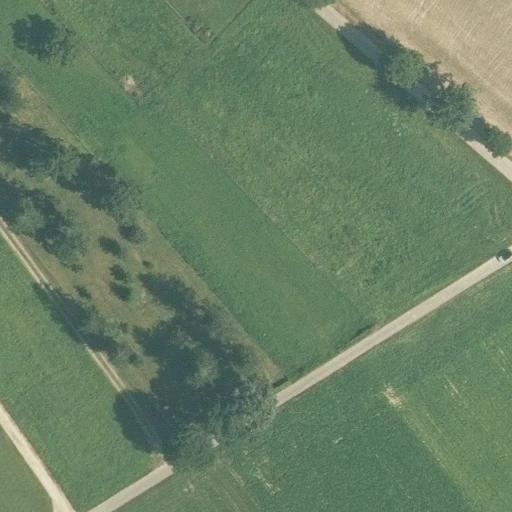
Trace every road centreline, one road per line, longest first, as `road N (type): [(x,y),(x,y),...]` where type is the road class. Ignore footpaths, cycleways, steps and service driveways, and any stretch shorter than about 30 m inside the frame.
road 1 (track): [(103,511),(511,254)]
road 2 (track): [(511,173),(313,0)]
